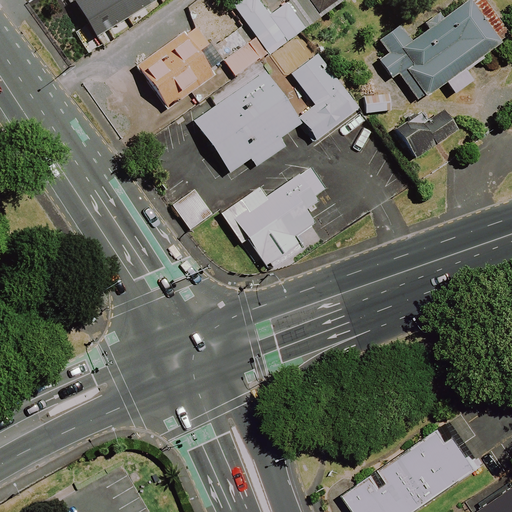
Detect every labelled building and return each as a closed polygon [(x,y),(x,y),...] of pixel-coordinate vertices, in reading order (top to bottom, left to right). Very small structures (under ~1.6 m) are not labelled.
[(78,0),(71,5),(93,39),(153,0),(78,0)] [(239,0),(229,9),(264,54),(265,54),(267,56),(302,29),(282,4),(266,17),(252,0),(239,0)] [(290,0),(290,1),(307,22),(334,0),(290,0)] [(495,48),(460,0),(414,33),(386,54),(373,63),(386,81),(392,76),(413,105),(441,85),(450,96),(468,83),(461,72),(495,48)] [(205,46),(192,26),(132,68),(161,111),(210,78),(193,54),(205,46)] [(360,106),(317,52),(292,72),(317,104),(299,118),(317,140),(360,106)] [(300,121),(264,70),(193,120),(228,170),(249,156),(256,165),(286,144),(280,135),(300,121)] [(437,115),(421,126),(416,118),(389,136),(407,163),(450,134),(437,115)] [(319,191),(305,170),(260,199),(254,190),(216,215),(235,244),(241,241),(263,274),(299,250),(291,237),(310,224),(301,211),(314,203),(310,197),(319,191)] [(208,217),(191,192),(168,208),(184,232),(208,217)] [(410,511),(486,464),(455,417),(352,482),(371,511),(410,511)] [(511,511),(511,489),(477,511),(511,511)]
